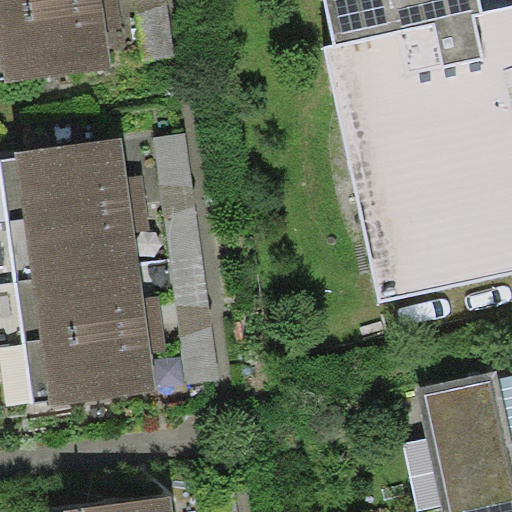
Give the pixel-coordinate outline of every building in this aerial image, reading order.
[(0,0),(0,13),(88,0),(0,0)] [(119,0),(88,0),(0,13),(0,36),(6,77),(7,81),(111,66),(104,25),(123,22),(119,0)] [(167,0),(134,0),(143,61),(175,57),(167,0)] [(481,0),(324,0),(334,42),(322,45),(379,303),(511,273),(511,5),(484,12),(481,0)] [(187,135),(153,139),(187,387),(221,382),(187,135)] [(14,160),(23,218),(146,200),(142,171),(126,174),(120,136),(13,152),(14,160)] [(23,218),(14,160),(1,162),(10,220),(23,218)] [(23,218),(32,279),(139,263),(134,231),(150,229),(146,200),(23,218)] [(23,218),(10,220),(18,281),(32,279),(23,218)] [(32,279),(42,340),(163,322),(159,295),(144,297),(139,263),(32,279)] [(32,279),(18,281),(26,342),(42,340),(32,279)] [(167,344),(163,322),(42,340),(50,400),(51,406),(156,390),(149,347),(167,344)] [(42,340),(26,342),(34,402),(50,400),(42,340)] [(511,447),(496,376),(416,394),(442,511),(455,511),(511,499),(511,447)] [(238,511),(236,491),(202,495),(204,511),(238,511)] [(62,511),(172,511),(170,495),(63,510),(62,511)] [(511,511),(511,499),(455,511),(511,511)]
